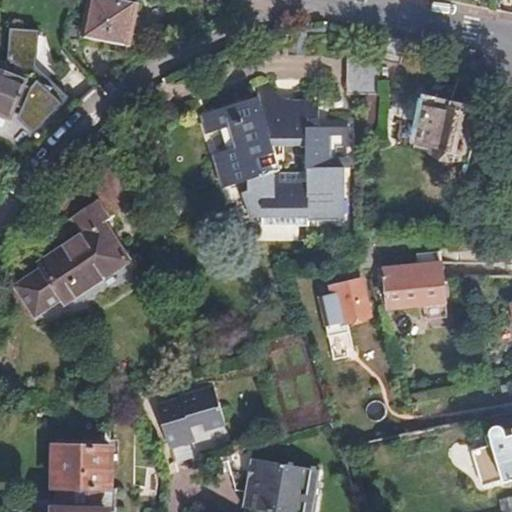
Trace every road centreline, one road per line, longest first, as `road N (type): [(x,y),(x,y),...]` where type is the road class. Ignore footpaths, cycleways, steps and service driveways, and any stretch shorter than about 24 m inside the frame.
road 1 (residential): [(0,214),(104,93),(164,55),(259,19),(277,0)]
road 2 (residential): [(313,0),(511,36)]
